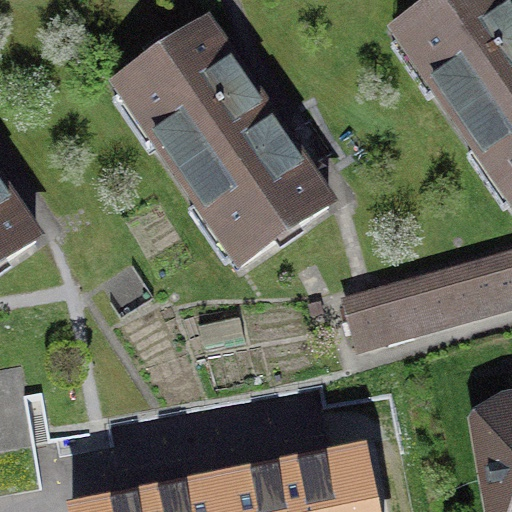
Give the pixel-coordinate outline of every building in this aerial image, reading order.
[(511,16),(501,0),(445,0),(397,32),(511,205),(511,16)] [(219,41),(121,105),(231,271),(329,207),(219,41)] [(0,272),(39,246),(0,189),(0,272)] [(511,260),(344,311),(360,364),(511,317),(511,260)] [(0,444),(34,442),(28,374),(0,375),(0,444)] [(511,511),(511,417),(482,424),(500,511),(511,511)] [(350,511),(342,473),(211,501),(213,511),(350,511)] [(213,511),(211,501),(156,511),(213,511)]
